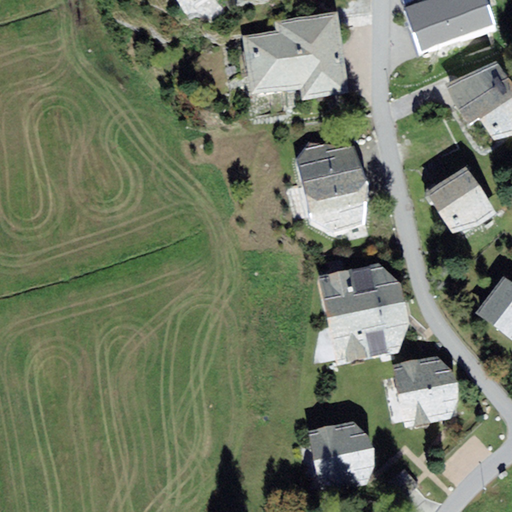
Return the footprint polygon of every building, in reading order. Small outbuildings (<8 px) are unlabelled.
[(188,0),(196,13),(214,0),(188,0)] [(483,0),(439,0),(402,13),(406,26),(419,64),(496,39),(483,0)] [(251,104),(301,97),(303,109),(349,102),(337,19),(309,23),(275,28),(277,39),(242,44),(251,104)] [(511,92),(496,70),(444,93),(467,136),(480,127),(493,146),(511,141),(511,92)] [(308,144),(296,163),(312,229),(329,242),(363,234),(369,201),(370,195),(355,152),(308,144)] [(495,217),(465,175),(425,203),(452,237),(467,232),(478,229),(495,217)] [(379,262),(319,277),(337,365),(398,353),(410,324),(407,310),(402,284),(379,262)] [(511,282),(502,276),(476,313),(511,339),(511,282)] [(436,356),(393,365),(403,428),(452,417),(454,413),(458,401),(458,382),(452,371),(436,356)] [(352,421),(309,430),(319,493),(368,482),(375,466),(374,447),(368,437),(352,421)]
